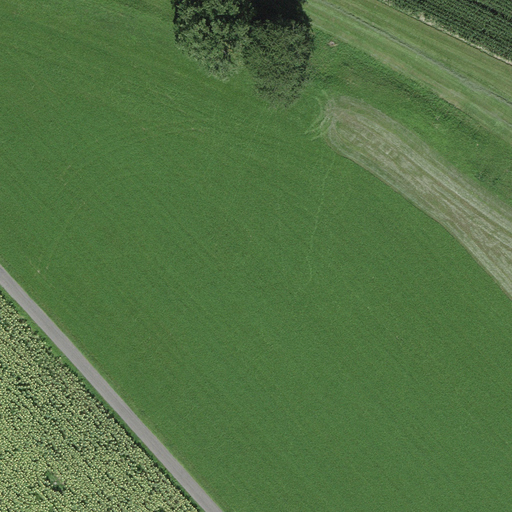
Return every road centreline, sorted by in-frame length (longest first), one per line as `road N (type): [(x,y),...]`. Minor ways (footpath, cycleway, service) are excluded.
road 1 (motorway): [(464,0),(408,107),(226,401),(146,511)]
road 2 (track): [(0,273),(213,511)]
road 3 (motorway): [(335,511),(511,250)]
